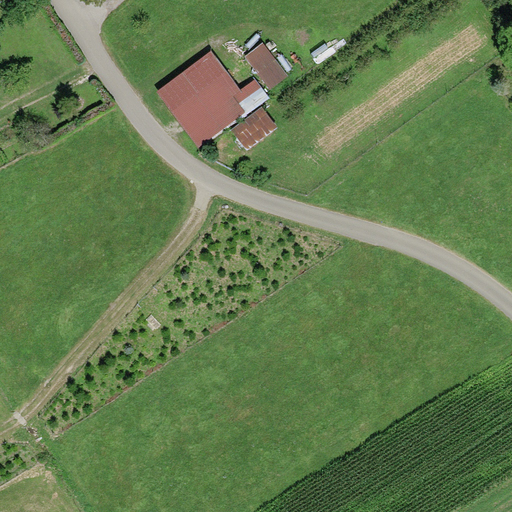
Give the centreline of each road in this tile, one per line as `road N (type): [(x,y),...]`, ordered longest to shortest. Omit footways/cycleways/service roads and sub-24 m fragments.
road 1 (residential): [(75,0),(127,101),(204,179),(444,260),(511,311)]
road 2 (track): [(237,191),(25,418),(0,431)]
